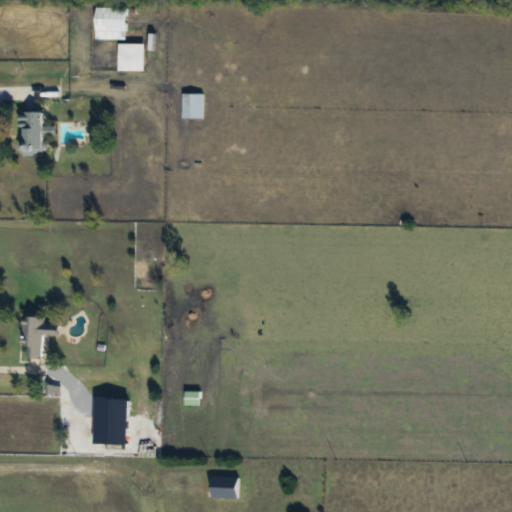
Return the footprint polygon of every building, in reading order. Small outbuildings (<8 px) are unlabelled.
[(124,8),(124,40),(94,40),(94,8),(124,8)] [(116,71),(116,44),(143,44),(143,71),(116,71)] [(176,120),(176,92),(203,92),(203,120),(176,120)] [(17,152),(17,113),(41,113),(41,152),(17,152)] [(26,359),(26,317),(42,317),(42,359),(26,359)] [(200,405),(184,405),(184,392),(200,392),(200,405)] [(239,499),(209,499),(209,477),(239,477),(239,499)]
